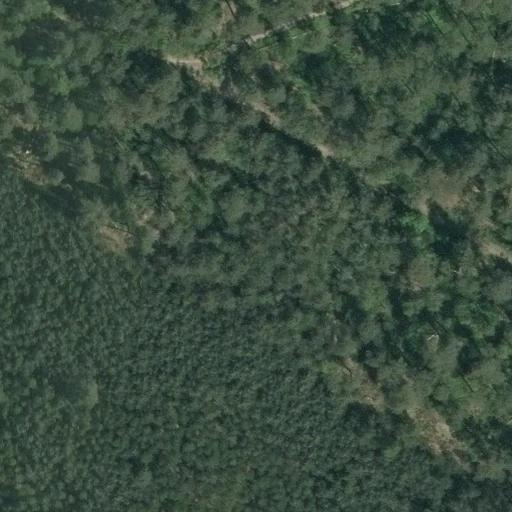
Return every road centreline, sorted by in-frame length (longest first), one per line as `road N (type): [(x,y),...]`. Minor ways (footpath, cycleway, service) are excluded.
road 1 (track): [(511,259),(186,66)]
road 2 (track): [(332,0),(186,66),(105,21),(70,17),(0,35)]
